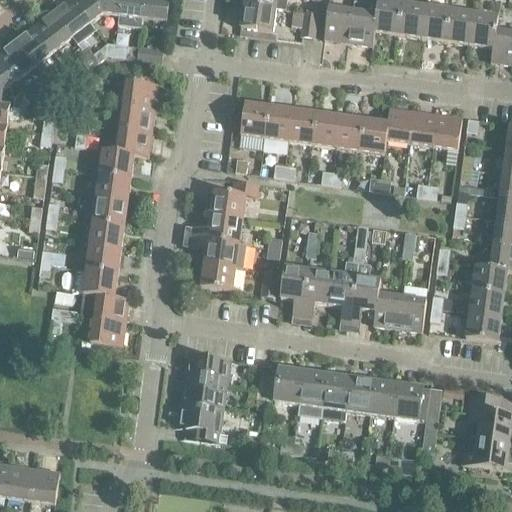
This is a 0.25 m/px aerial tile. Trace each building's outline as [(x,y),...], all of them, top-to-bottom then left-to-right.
[(72,0),(71,1),(91,26),(104,17),(118,19),(120,0),(72,0)] [(145,0),(120,0),(118,19),(143,22),(145,0)] [(170,0),(145,0),(143,22),(167,25),(170,0)] [(245,0),(244,8),(276,12),(286,13),(288,0),(245,0)] [(81,34),(91,26),(71,1),(52,16),(72,41),(82,53),(87,50),(91,46),(81,34)] [(375,36),(397,39),(402,7),(378,4),(378,8),(376,18),(377,18),(374,36),(375,36)] [(373,50),(375,36),(374,36),(377,18),(376,18),(378,8),(354,5),(353,15),(349,47),(373,50)] [(426,10),(402,7),(397,39),(422,42),(426,10)] [(278,37),(273,36),(276,12),(244,8),(240,39),(277,44),(278,37)] [(451,14),(426,10),(422,42),(446,46),(451,14)] [(324,43),(349,47),(353,15),(329,11),(324,43)] [(446,46),(470,49),(474,17),(451,14),(446,46)] [(302,40),(314,42),(318,18),(294,15),(292,30),(303,32),(302,40)] [(52,16),(33,31),(52,56),(72,41),(52,16)] [(470,49),(493,52),(494,52),(496,34),(498,20),(474,17),(470,49)] [(34,70),(52,56),(33,31),(14,45),(34,70)] [(511,36),(496,34),(494,52),(493,52),(491,66),(511,68),(511,36)] [(14,45),(0,55),(0,66),(15,85),(34,70),(14,45)] [(106,61),(106,60),(107,47),(93,58),(83,66),(89,73),(106,61)] [(118,48),(107,47),(106,60),(116,61),(118,48)] [(128,50),(118,48),(116,61),(126,62),(128,50)] [(93,58),(87,50),(82,53),(77,57),(83,65),(83,66),(93,58)] [(163,54),(139,51),(137,64),(162,67),(163,54)] [(69,76),(76,84),(89,73),(83,66),(83,65),(69,76)] [(0,66),(0,92),(2,94),(15,85),(0,66)] [(39,87),(45,95),(55,87),(49,79),(39,87)] [(126,84),(123,109),(155,114),(158,89),(126,84)] [(61,95),(55,87),(45,95),(51,103),(61,95)] [(83,91),(82,104),(92,105),(94,92),(83,91)] [(22,95),(14,101),(26,108),(30,104),(22,95)] [(14,101),(13,111),(20,112),(25,113),(26,108),(14,101)] [(90,117),(92,105),(82,104),(80,116),(90,117)] [(241,139),(265,142),(269,110),(245,107),(244,115),(242,131),(241,139)] [(13,111),(0,109),(0,131),(7,132),(9,120),(19,121),(20,112),(13,111)] [(152,137),(155,114),(123,109),(120,133),(152,137)] [(265,142),(289,146),(293,114),(269,110),(265,142)] [(235,113),(233,130),(242,131),(244,115),(235,113)] [(385,145),(386,145),(410,148),(415,116),(390,113),(388,127),(385,145)] [(318,117),(293,114),(289,146),(313,149),(318,117)] [(434,151),(438,119),(415,116),(410,148),(434,151)] [(341,120),(318,117),(313,149),(336,152),(341,120)] [(438,119),(434,151),(458,154),(462,122),(438,119)] [(336,152),(361,156),(365,124),(341,120),(336,152)] [(466,136),(477,137),(478,125),(468,123),(466,136)] [(44,124),(42,137),(52,138),(54,126),(44,124)] [(388,127),(365,124),(361,156),(385,159),(386,145),(385,145),(388,127)] [(117,156),(134,158),(134,159),(149,161),(152,137),(120,133),(117,156)] [(51,151),(52,138),(42,137),(41,149),(51,151)] [(87,139),(77,138),(75,150),(85,152),(87,139)] [(511,178),(511,153),(506,153),(503,177),(511,178)] [(103,154),(99,179),(131,183),(134,159),(134,158),(117,156),(103,154)] [(463,159),(461,171),(472,173),(473,160),(463,159)] [(56,160),(54,172),(64,174),(66,161),(56,160)] [(236,176),(246,177),(248,165),(237,163),(236,176)] [(38,167),(36,180),(47,181),(48,169),(38,167)] [(274,181),(284,183),(286,170),(276,169),(274,181)] [(296,172),(286,170),(284,183),(294,184),(296,172)] [(470,185),(472,173),(461,171),(460,184),(470,185)] [(63,186),(64,174),(54,172),(52,185),(63,186)] [(321,188),(331,189),(333,177),(323,175),(321,188)] [(343,178),(333,177),(331,189),(341,191),(343,178)] [(511,178),(503,177),(499,201),(511,202),(511,178)] [(128,206),(131,183),(99,179),(96,202),(128,206)] [(45,194),(47,181),(36,180),(35,192),(45,194)] [(369,194),(379,196),(381,183),(371,182),(369,194)] [(391,184),(381,183),(379,196),(389,197),(391,184)] [(259,189),(234,186),(233,198),(214,195),(211,219),(243,224),(246,200),(257,202),(259,189)] [(416,201),(426,202),(428,189),(418,187),(416,201)] [(440,190),(428,189),(426,202),(438,204),(440,190)] [(483,192),(459,189),(459,196),(482,199),(483,192)] [(511,202),(499,201),(496,225),(511,226),(511,202)] [(96,202),(93,226),(125,230),(128,206),(96,202)] [(455,219),(465,221),(467,208),(457,206),(455,219)] [(49,207),(48,220),(58,221),(60,209),(49,207)] [(32,210),(30,223),(41,224),(43,212),(32,210)] [(202,242),(246,248),(251,249),(252,238),(241,237),(243,224),(211,219),(209,233),(204,232),(202,242)] [(463,233),(465,221),(455,219),(453,231),(463,233)] [(56,234),(58,221),(48,220),(46,232),(56,234)] [(39,237),(41,224),(30,223),(29,235),(39,237)] [(511,251),(511,226),(496,225),(493,248),(511,251)] [(93,226),(90,250),(121,254),(125,230),(93,226)] [(358,230),(355,255),(365,256),(367,244),(368,232),(358,230)] [(309,236),(307,248),(318,250),(319,237),(309,236)] [(406,237),(404,249),(414,251),(416,238),(406,237)] [(243,272),(246,248),(202,242),(201,253),(206,253),(204,266),(236,271),(243,272)] [(270,242),(268,251),(281,253),(282,244),(282,243),(270,242)] [(316,262),(318,250),(307,248),(306,261),(316,262)] [(511,275),(511,251),(493,248),(490,272),(490,273),(507,275),(511,275)] [(412,263),(414,251),(404,249),(402,262),(412,263)] [(118,278),(121,254),(90,250),(86,274),(118,278)] [(280,264),(281,253),(268,251),(267,262),(280,264)] [(439,253),(438,265),(448,266),(450,254),(439,253)] [(43,255),(41,268),(51,269),(53,256),(43,255)] [(362,313),(375,315),(376,315),(379,298),(381,283),(368,282),(370,269),(363,268),(365,256),(355,255),(353,267),(358,268),(351,317),(362,319),(362,313)] [(438,265),(436,277),(447,279),(448,266),(438,265)] [(233,296),(236,271),(204,266),(201,291),(233,296)] [(341,316),(351,317),(358,268),(353,267),(345,266),(343,278),(332,277),(328,309),(342,311),(341,316)] [(50,281),(51,269),(41,268),(40,280),(50,281)] [(294,309),(303,311),(308,274),(285,270),(280,302),(295,304),(294,309)] [(504,299),(507,275),(490,273),(490,272),(476,270),(472,295),(504,299)] [(115,301),(118,278),(86,274),(83,298),(97,300),(97,299),(115,301)] [(332,277),(308,274),(303,311),(314,312),(315,307),(328,309),(332,277)] [(265,275),(262,300),(274,302),(278,277),(265,275)] [(501,323),(504,299),(472,295),(469,318),(501,323)] [(84,321),(94,323),(126,327),(129,303),(115,301),(97,299),(97,300),(87,298),(84,321)] [(373,330),(398,333),(402,301),(379,298),(376,315),(375,315),(373,330)] [(433,300),(431,313),(442,314),(444,301),(433,300)] [(426,304),(402,301),(398,333),(422,336),(427,305),(426,305),(426,304)] [(52,322),(64,324),(66,314),(53,312),(53,313),(52,322)] [(440,327),(442,314),(431,313),(430,325),(440,327)] [(78,315),(66,314),(64,324),(77,326),(78,315)] [(469,318),(466,342),(497,346),(501,323),(469,318)] [(122,351),(126,327),(94,323),(91,347),(122,351)] [(189,359),(186,384),(227,389),(230,365),(189,359)] [(261,369),(258,393),(269,395),(272,371),(261,369)] [(275,405),(299,409),(304,375),(279,372),(275,405)] [(328,379),(304,375),(299,409),(298,419),(322,422),(323,412),(328,379)] [(323,412),(347,415),(352,382),(328,379),(323,412)] [(347,415),(371,419),(376,385),(352,382),(347,415)] [(223,413),(227,389),(186,384),(183,407),(223,413)] [(371,419),(395,422),(399,388),(376,385),(371,419)] [(418,425),(423,392),(399,388),(395,422),(418,425)] [(443,401),(463,404),(465,392),(444,389),(443,401)] [(266,414),(269,395),(258,393),(255,413),(266,414)] [(479,427),(477,442),(511,447),(511,419),(499,417),(500,402),(472,398),(468,425),(479,427)] [(220,436),(223,413),(183,407),(179,432),(200,434),(198,445),(226,448),(227,437),(220,436)] [(428,412),(425,435),(436,437),(440,413),(428,412)] [(433,457),(436,437),(425,435),(421,456),(433,457)] [(511,475),(511,447),(477,442),(474,458),(464,457),(462,469),(511,475)] [(280,456),(292,458),(294,447),(281,446),(280,456)] [(307,449),(294,447),(292,458),(305,459),(307,449)] [(327,463),(341,464),(342,454),(329,452),(327,463)] [(354,455),(342,454),(341,464),(353,466),(354,455)] [(375,469),(388,471),(389,460),(376,459),(375,469)] [(402,462),(389,460),(388,471),(400,472),(402,462)] [(0,500),(8,502),(12,470),(0,468),(0,500)] [(36,473),(12,470),(8,502),(32,505),(36,473)] [(60,476),(36,473),(32,505),(56,508),(60,476)]
